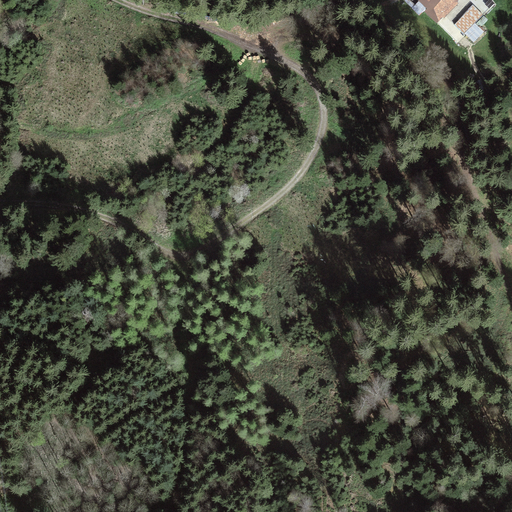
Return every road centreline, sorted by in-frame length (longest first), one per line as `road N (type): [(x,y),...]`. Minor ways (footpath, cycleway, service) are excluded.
road 1 (track): [(130,0),(292,64),(313,80),(324,120),(291,183),(185,267),(188,427),(174,511)]
road 2 (track): [(393,0),(440,77),(511,292)]
road 3 (track): [(0,120),(52,135),(101,134),(242,64),(280,35)]
road 4 (track): [(280,35),(317,35),(376,53),(421,88),(462,147)]
road 5 (track): [(185,267),(94,211),(0,201)]
